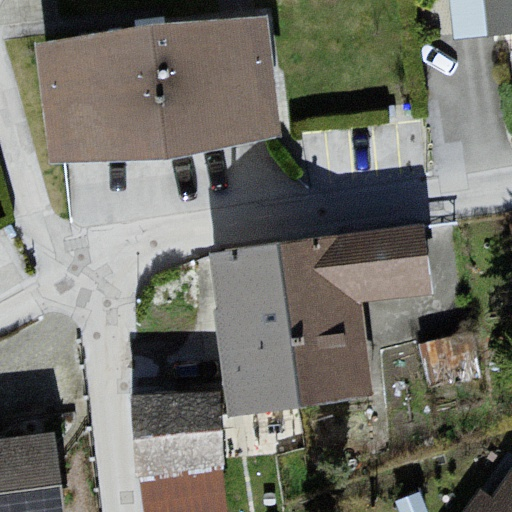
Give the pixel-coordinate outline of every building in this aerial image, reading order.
[(511,0),(470,0),(475,39),(511,37),(511,0)] [(246,24),(5,43),(21,161),(260,139),(246,24)] [(215,413),(355,391),(342,309),(421,296),(410,224),(190,259),(215,413)] [(218,511),(203,392),(118,404),(133,511),(218,511)] [(44,511),(36,437),(0,441),(0,511),(44,511)] [(511,511),(511,474),(502,468),(472,511),(511,511)]
